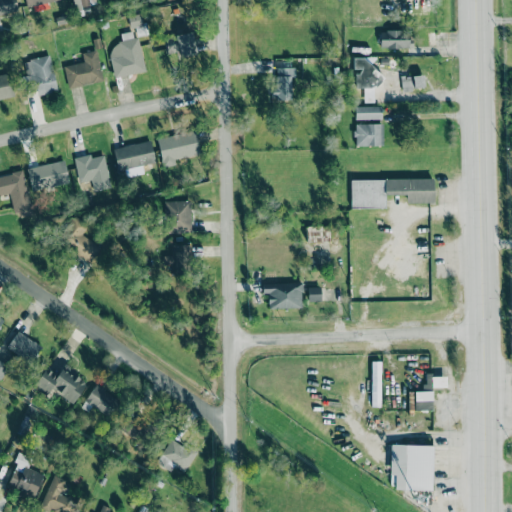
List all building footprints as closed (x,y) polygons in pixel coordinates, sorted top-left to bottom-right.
[(0,0),(0,14),(18,11),(15,0),(0,0)] [(79,0),(75,1),(77,10),(89,8),(88,5),(94,4),(92,0),(79,0)] [(135,30),(120,34),(122,42),(107,46),(114,78),(144,71),(135,30)] [(379,47),(409,48),(409,30),(379,30),(379,47)] [(196,54),(193,32),(163,36),(166,53),(177,51),(178,56),(196,54)] [(102,81),(97,50),(82,52),(83,62),(64,66),(67,87),(102,81)] [(56,90),(50,55),(24,60),(29,85),(35,83),(37,94),(56,90)] [(374,102),(374,85),(377,85),(377,57),(352,57),(353,71),(355,71),(355,88),(364,88),(364,102),(374,102)] [(291,100),(291,76),(295,76),(295,67),(276,68),(276,90),(271,90),(271,100),(291,100)] [(0,99),(15,96),(9,73),(0,74),(0,99)] [(402,90),(424,89),(423,75),(401,76),(402,90)] [(381,106),(354,106),(355,120),(381,119),(381,106)] [(382,123),(355,124),(355,146),(383,145),(382,123)] [(196,132),(158,136),(160,160),(199,156),(196,132)] [(104,155),(91,157),(90,154),(74,157),(78,182),(91,180),(93,190),(110,187),(104,155)] [(26,169),(32,191),(67,182),(61,160),(26,169)] [(16,218),(32,215),(23,171),(0,175),(0,195),(11,193),(16,218)] [(350,180),(351,208),(386,207),(385,195),(406,195),(406,203),(433,202),(433,178),(350,180)] [(190,200),(166,201),(166,233),(191,232),(190,200)] [(58,245),(89,262),(99,245),(81,235),(88,224),(74,216),(58,245)] [(330,226),(306,226),(307,242),(330,242),(330,226)] [(190,245),(171,245),(171,256),(163,256),(164,266),(172,265),(172,274),(190,274),(190,245)] [(302,308),(301,282),(262,283),(262,293),(267,293),(268,308),(302,308)] [(321,287),(307,287),(308,301),(321,301),(321,287)] [(6,348),(32,363),(42,346),(17,331),(6,348)] [(380,406),(381,361),(371,361),(370,406),(380,406)] [(47,395),(50,389),(74,402),(86,382),(61,368),(57,375),(44,367),(33,387),(47,395)] [(446,375),(424,376),(425,388),(446,388),(446,375)] [(110,416),(119,399),(94,385),(85,402),(110,416)] [(432,410),(432,391),(414,391),(415,410),(432,410)] [(142,442),(152,425),(132,413),(122,431),(142,442)] [(170,472),(174,466),(183,472),(197,452),(189,445),(186,449),(171,439),(156,461),(170,472)] [(432,445),(390,444),(389,475),(394,475),(394,489),(431,490),(432,445)] [(34,497),(43,474),(17,463),(7,487),(34,497)] [(40,508),(49,511),(52,511),(70,511),(76,499),(61,493),(66,480),(53,475),(40,508)]
